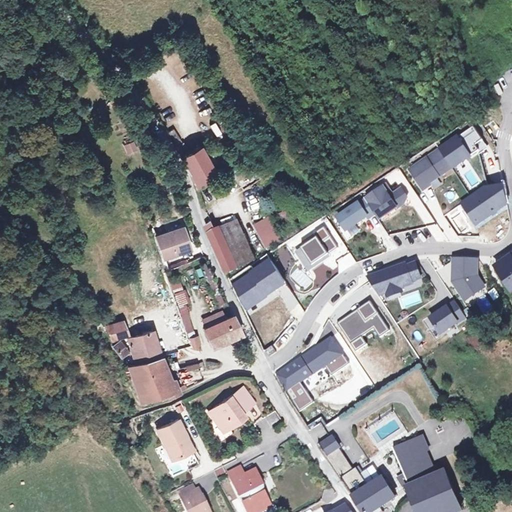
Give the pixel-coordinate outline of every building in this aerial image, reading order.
[(475,127),(440,150),(452,167),(480,150),(476,145),(483,140),(475,127)] [(122,144),(126,153),(136,148),(132,139),(122,144)] [(483,140),(476,145),(480,150),(487,145),(483,140)] [(184,142),(176,147),(180,154),(188,149),(184,142)] [(199,146),(181,157),(189,172),(195,186),(215,174),(211,167),(204,155),(199,146)] [(440,150),(410,170),(423,190),(434,183),(432,181),(452,167),(440,150)] [(211,151),(204,155),(211,167),(218,163),(211,151)] [(366,199),(375,213),(379,219),(396,207),(397,208),(404,203),(408,197),(402,189),(393,195),(386,185),(366,199)] [(472,197),(462,204),(476,225),(508,204),(504,185),(486,188),(472,197)] [(359,203),(338,217),(346,230),(368,216),(369,218),(375,213),(366,199),(359,203)] [(265,221),(255,226),(267,248),(283,239),(278,229),(279,229),(272,217),(265,220),(265,221)] [(212,225),(206,229),(206,230),(226,273),(227,275),(255,261),(239,223),(221,231),(220,230),(215,232),(212,225)] [(315,237),(293,251),(307,271),(329,256),(327,254),(337,247),(324,227),(313,234),(315,237)] [(186,230),(160,240),(167,262),(195,250),(186,230)] [(511,251),(493,264),(511,292),(511,251)] [(270,258),(232,284),(246,310),(286,284),(270,258)] [(477,259),(454,259),(453,282),(465,300),(484,287),(477,276),(477,259)] [(406,264),(367,277),(369,281),(378,295),(386,293),(401,287),(413,283),(412,281),(421,278),(416,263),(407,266),(406,264)] [(162,287),(169,284),(163,270),(156,273),(162,287)] [(186,332),(195,329),(178,279),(169,282),(186,332)] [(401,287),(386,293),(387,297),(402,292),(401,287)] [(218,291),(212,293),(217,304),(223,302),(218,291)] [(370,301),(337,322),(355,350),(366,344),(361,336),(374,328),(379,336),(389,330),(370,301)] [(466,317),(456,302),(431,318),(441,333),(466,317)] [(229,314),(211,322),(215,329),(212,331),(217,346),(248,333),(240,318),(233,321),(229,314)] [(128,320),(113,324),(119,341),(115,342),(126,357),(132,354),(126,342),(125,340),(132,338),(128,320)] [(157,334),(134,341),(141,366),(165,359),(157,334)] [(316,344),(273,373),(299,412),(313,402),(300,382),(326,365),(332,373),(347,362),(342,355),(344,353),(331,334),(316,344)] [(473,334),(466,338),(473,350),(480,346),(473,334)] [(168,367),(165,359),(141,366),(134,368),(147,402),(171,394),(173,397),(176,396),(180,393),(178,388),(175,389),(172,377),(185,372),(182,363),(168,367)] [(242,386),(235,391),(247,407),(253,403),(242,386)] [(235,391),(207,411),(222,432),(244,416),(241,411),(247,407),(235,391)] [(463,411),(450,418),(455,427),(468,420),(463,411)] [(177,420),(155,430),(170,461),(189,452),(181,438),(185,436),(177,420)] [(192,451),(185,436),(181,438),(189,452),(192,451)] [(423,436),(394,448),(400,463),(428,452),(429,451),(423,436)] [(329,439),(319,445),(326,457),(336,451),(329,439)] [(350,472),(336,451),(326,457),(341,478),(350,472)] [(437,474),(428,452),(400,463),(409,486),(437,474)] [(367,482),(379,472),(372,464),(360,474),(367,482)] [(239,466),(227,473),(246,511),(260,511),(258,507),(269,502),(264,493),(261,494),(259,490),(264,488),(258,476),(247,482),(244,476),(239,466)] [(255,471),(244,476),(247,482),(258,476),(255,471)] [(437,474),(409,486),(407,486),(417,511),(460,511),(462,511),(445,471),(437,474)] [(350,472),(341,478),(363,511),(374,511),(396,498),(383,478),(363,491),(350,472)] [(191,486),(177,493),(179,499),(194,492),(191,486)] [(194,492),(179,499),(185,511),(209,511),(202,496),(200,497),(197,490),(194,492)] [(336,499),(313,511),(312,511),(325,511),(339,505),(336,499)] [(260,511),(264,511),(272,508),(269,502),(258,507),(260,511)]
